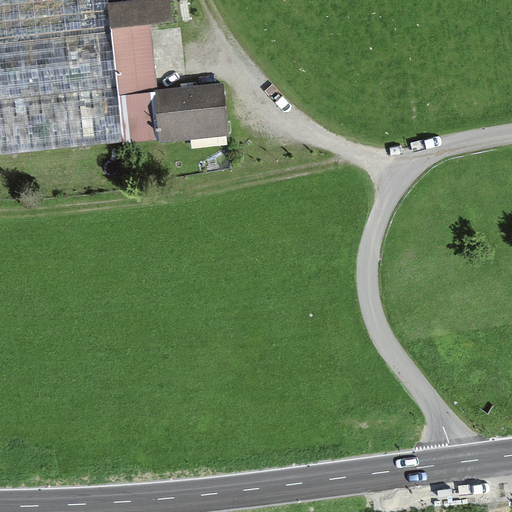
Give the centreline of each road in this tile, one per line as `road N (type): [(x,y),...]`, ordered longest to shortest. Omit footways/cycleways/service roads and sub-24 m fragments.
road 1 (secondary): [(453,462),(200,494),(0,505)]
road 2 (residential): [(453,462),(429,399),(374,318),(369,255),(390,195),(418,161),(444,146),(511,134)]
road 3 (track): [(0,210),(68,211),(372,161),(406,172)]
